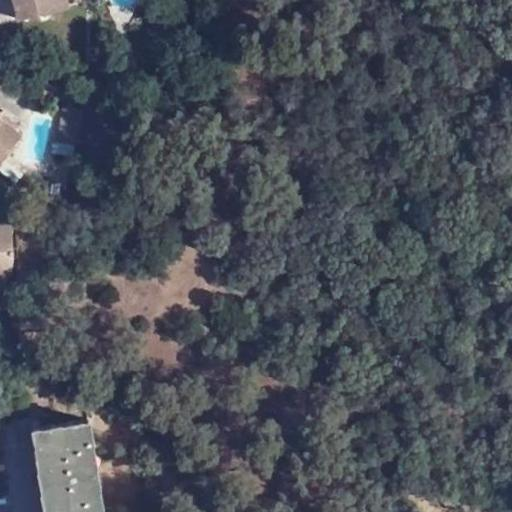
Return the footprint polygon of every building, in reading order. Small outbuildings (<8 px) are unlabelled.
[(13,0),(18,20),(70,7),(68,0),(13,0)] [(77,144),(83,109),(63,106),(57,141),(77,144)] [(0,164),(23,135),(0,116),(0,115),(1,113),(0,112),(0,164)] [(12,224),(0,224),(0,275),(13,275),(12,224)] [(102,511),(89,417),(29,425),(41,511),(102,511)]
